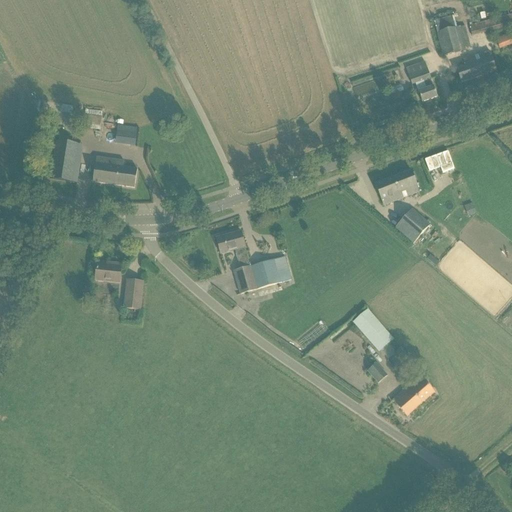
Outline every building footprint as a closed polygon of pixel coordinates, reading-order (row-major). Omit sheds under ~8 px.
[(511,14),(469,26),(472,36),(511,25),(511,14)] [(454,28),(451,17),(433,21),(441,56),(467,50),(466,48),(470,47),(465,26),(454,28)] [(511,33),(496,39),(499,49),(511,44),(511,33)] [(456,69),(458,74),(461,84),(497,71),(493,62),(490,52),(465,60),(467,66),(456,69)] [(406,70),(408,76),(412,85),(415,84),(422,103),(437,97),(434,88),(425,63),(406,70)] [(99,131),(101,123),(101,118),(80,115),(79,128),(99,131)] [(135,146),(137,128),(118,125),(116,143),(135,146)] [(77,183),(82,151),(83,145),(70,144),(71,137),(59,136),(58,142),(56,142),(50,180),(77,183)] [(137,170),(123,168),(124,162),(96,158),(93,182),(134,188),(137,170)] [(419,192),(414,180),(411,171),(375,185),(379,194),(384,206),(419,192)] [(430,225),(432,222),(424,215),(421,218),(412,209),(395,228),(413,244),(430,225)] [(24,235),(37,238),(39,231),(26,227),(24,235)] [(234,272),(241,295),(291,281),(285,257),(250,267),(241,232),(227,236),(227,238),(217,241),(221,255),(235,251),(240,270),(234,272)] [(112,266),(97,264),(95,280),(119,283),(121,265),(112,264),(112,266)] [(124,309),(141,310),(144,282),(127,281),(124,309)] [(356,324),(379,352),(393,340),(369,312),(356,324)] [(421,364),(431,375),(452,357),(442,345),(421,364)] [(368,372),(378,384),(387,376),(377,364),(368,372)] [(393,401),(406,417),(434,393),(419,376),(412,382),(416,387),(399,401),(396,398),(393,401)]
